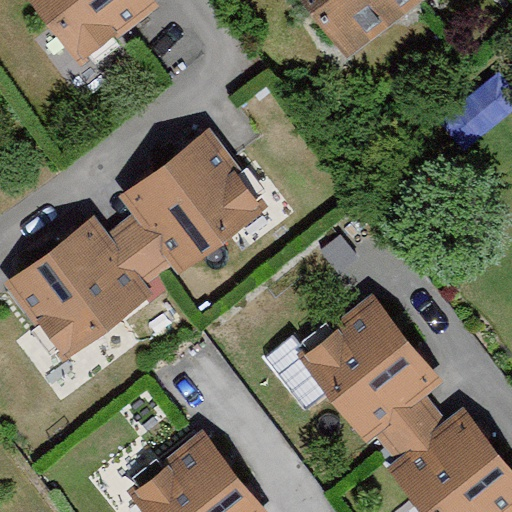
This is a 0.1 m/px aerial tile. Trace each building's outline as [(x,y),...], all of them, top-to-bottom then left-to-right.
[(22,0),(79,75),(157,17),(144,0),(22,0)] [(302,0),(352,66),(425,11),(417,0),(302,0)] [(440,0),(417,0),(425,11),(440,0)] [(144,233),(130,243),(163,285),(177,273),(189,288),(275,221),(216,146),(129,214),(144,233)] [(98,236),(18,299),(75,371),(151,311),(143,300),(163,285),(130,243),(114,256),(98,236)] [(383,445),(395,461),(439,426),(428,411),(449,394),(382,311),(306,371),(372,454),(383,445)] [(395,479),(421,511),(511,511),(511,479),(473,431),(455,445),(439,426),(395,461),(404,472),(395,479)] [(261,511),(210,447),(137,504),(143,511),(261,511)]
